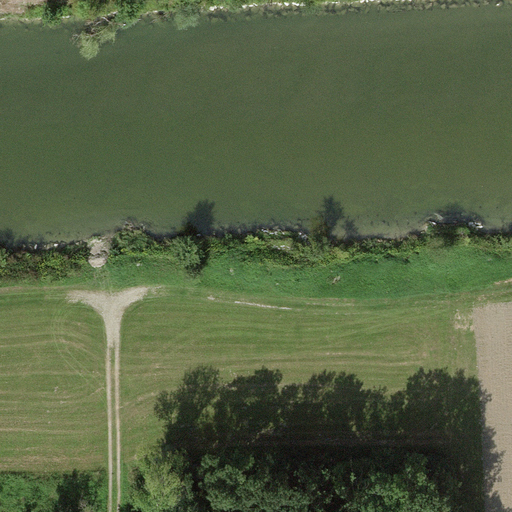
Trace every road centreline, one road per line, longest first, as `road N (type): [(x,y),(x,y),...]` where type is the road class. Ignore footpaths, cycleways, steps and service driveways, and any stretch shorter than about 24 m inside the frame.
road 1 (track): [(116,298),(164,291),(334,308),(511,292)]
road 2 (track): [(108,511),(116,298)]
